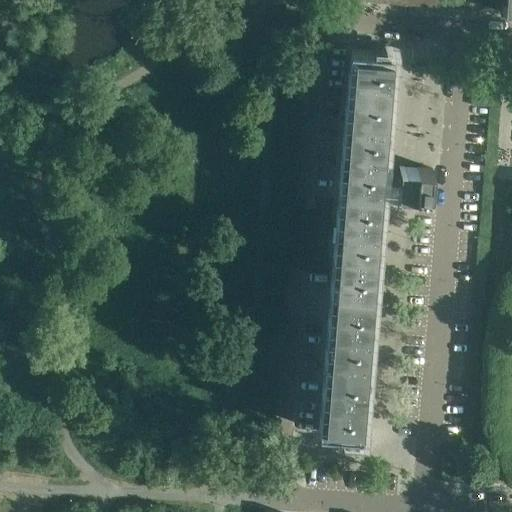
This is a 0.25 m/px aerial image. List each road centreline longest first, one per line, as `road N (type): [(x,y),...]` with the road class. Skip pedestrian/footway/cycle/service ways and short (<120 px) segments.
road 1 (residential): [(429,509),(464,35)]
road 2 (residential): [(429,509),(282,498),(304,273)]
road 3 (residential): [(311,200),(326,24),(464,35)]
